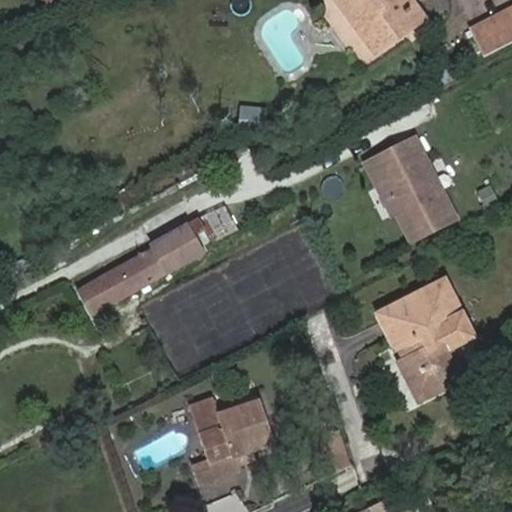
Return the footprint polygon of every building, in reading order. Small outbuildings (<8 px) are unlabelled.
[(398,0),(343,0),(339,3),(371,49),(413,19),(398,0)] [(427,29),(406,0),(398,0),(413,19),(371,49),(380,62),(427,29)] [(481,59),(511,43),(511,30),(504,14),(468,33),(481,59)] [(463,220),(420,138),(365,167),(408,249),(463,220)] [(152,241),(156,250),(170,276),(207,256),(198,240),(209,234),(199,216),(152,241)] [(170,276),(156,250),(143,258),(157,283),(170,276)] [(157,283),(143,258),(79,294),(93,318),(157,283)] [(388,314),(403,345),(411,341),(421,359),(412,363),(407,366),(426,404),(453,390),(446,374),(466,363),(455,340),(450,343),(442,328),(447,325),(468,315),(451,282),(388,314)] [(455,340),(447,325),(442,328),(450,343),(455,340)] [(411,341),(403,345),(412,363),(421,359),(411,341)] [(474,379),(466,363),(446,374),(453,390),(474,379)] [(215,402),(192,409),(201,437),(224,430),(220,418),(221,418),(215,402)] [(210,464),(194,470),(200,488),(240,475),(238,469),(235,460),(253,455),(277,447),(263,404),(221,418),(220,418),(224,430),(201,437),(210,464)] [(349,452),(343,434),(330,439),(336,457),(349,452)] [(341,474),(354,468),(349,452),(336,457),(341,474)] [(235,460),(238,469),(256,463),(253,455),(235,460)]
